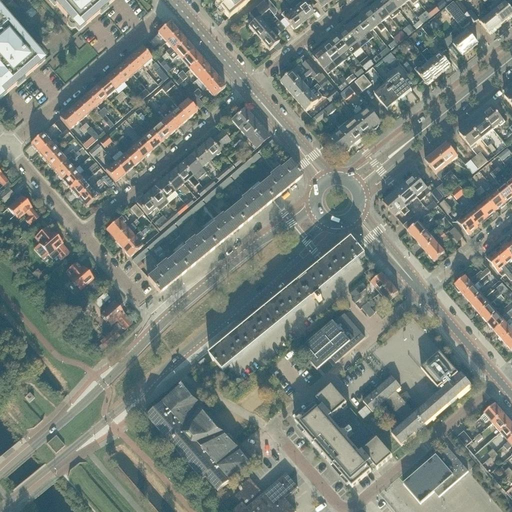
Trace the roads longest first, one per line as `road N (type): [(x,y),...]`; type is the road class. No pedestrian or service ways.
road 1 (unclassified): [(377,335),(276,427),(345,507),(502,383)]
road 2 (secondary): [(0,508),(329,220)]
road 3 (secondary): [(316,200),(161,326),(0,477)]
road 4 (residential): [(175,3),(6,148)]
road 5 (residential): [(80,232),(248,87)]
road 6 (residential): [(248,87),(355,0)]
